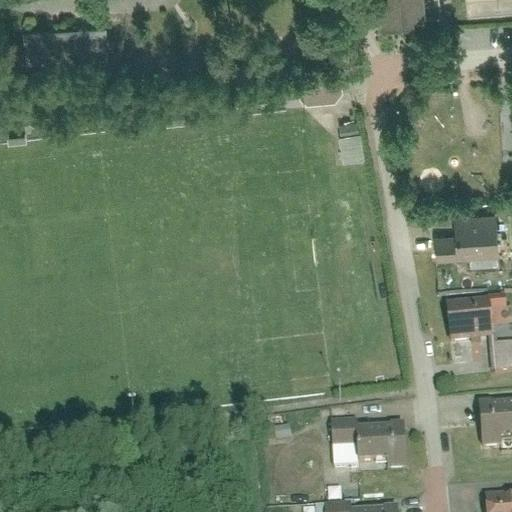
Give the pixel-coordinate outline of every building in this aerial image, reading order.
[(439,0),(378,0),(380,22),(441,16),(439,0)] [(21,31),(22,57),(107,53),(106,27),(21,31)] [(346,77),(305,79),(305,102),(347,101),(346,77)] [(344,124),(349,161),(369,159),(364,122),(344,124)] [(450,257),(496,253),(493,216),(447,219),(449,235),(450,257)] [(432,258),(450,257),(449,235),(431,237),(432,258)] [(441,341),(487,337),(484,297),(438,301),(441,341)] [(511,341),(489,343),(491,369),(511,367),(511,341)] [(511,401),(469,404),(471,447),(492,446),(492,438),(511,437),(511,401)] [(328,449),(348,447),(347,426),(346,415),(326,416),(328,449)] [(348,447),(349,462),(406,459),(404,423),(347,426),(348,447)] [(479,511),(511,511),(511,490),(478,493),(479,511)] [(319,511),(342,511),(342,508),(342,499),(318,501),(319,511)]
